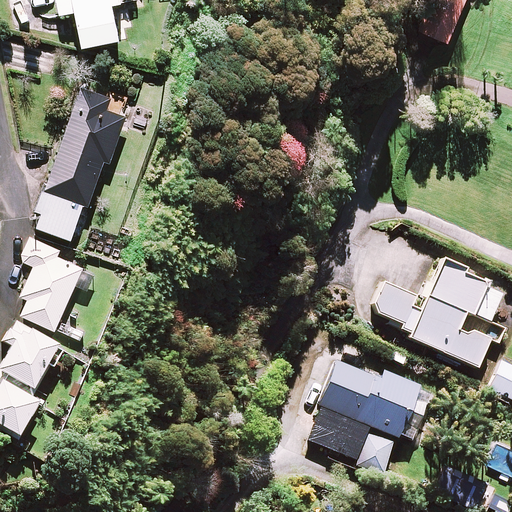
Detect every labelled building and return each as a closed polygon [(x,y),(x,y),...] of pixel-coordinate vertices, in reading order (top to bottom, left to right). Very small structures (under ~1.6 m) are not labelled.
[(59,0),(62,13),(74,11),(80,46),(117,39),(110,5),(120,3),(119,0),(59,0)] [(464,0),(428,0),(416,29),(446,42),(464,0)] [(109,96),(79,86),(36,208),(43,210),(37,227),(75,240),(103,160),(108,162),(125,115),(105,108),(109,96)] [(56,249),(30,237),(20,259),(34,265),(20,295),(28,299),(21,314),(54,329),(81,268),(53,255),(56,249)] [(380,282),(370,305),(380,328),(407,340),(473,369),(485,343),(493,347),(501,330),(486,324),(500,293),(440,266),(421,309),(409,304),(412,296),(380,282)] [(60,349),(14,322),(2,343),(9,347),(0,361),(0,373),(29,390),(45,362),(51,366),(60,349)] [(368,426),(394,436),(394,435),(409,441),(428,391),(380,373),(378,379),(332,362),(316,407),(368,426)] [(511,368),(497,362),(485,389),(511,401),(511,368)] [(34,402),(0,382),(0,430),(14,438),(34,402)] [(391,443),(365,433),(353,465),(379,475),(391,443)]
